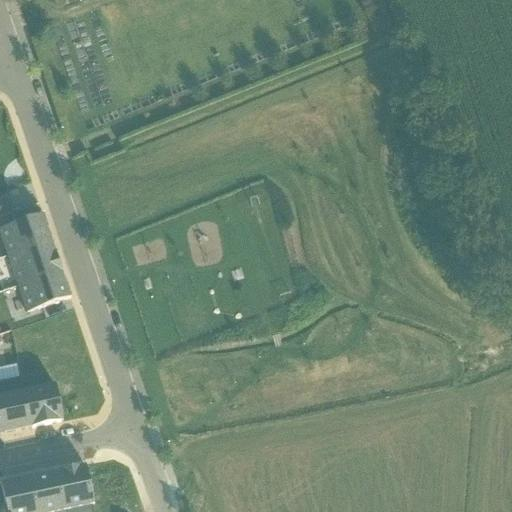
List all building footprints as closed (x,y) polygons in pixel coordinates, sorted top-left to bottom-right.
[(40,216),(0,229),(0,249),(3,260),(50,244),(40,216)] [(50,244),(3,260),(13,287),(59,272),(50,244)] [(59,272),(13,287),(22,315),(68,300),(59,272)] [(44,374),(20,379),(31,430),(61,423),(53,387),(48,388),(44,374)] [(0,383),(0,425),(2,435),(31,430),(20,379),(0,383)] [(84,467),(55,473),(64,511),(92,511),(91,507),(92,506),(84,467)] [(64,511),(55,473),(30,479),(36,511),(64,511)] [(4,511),(36,511),(30,479),(0,485),(0,491),(4,510),(4,511)]
